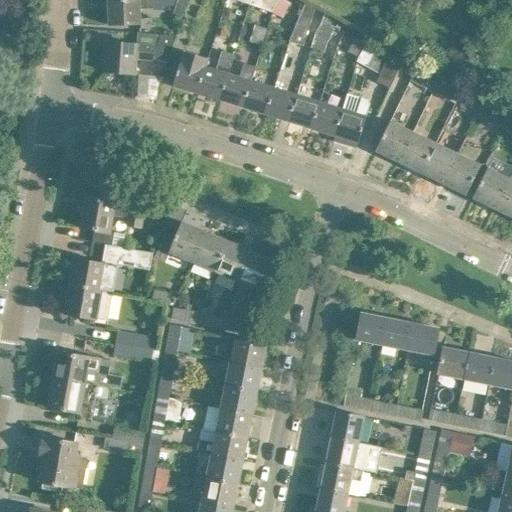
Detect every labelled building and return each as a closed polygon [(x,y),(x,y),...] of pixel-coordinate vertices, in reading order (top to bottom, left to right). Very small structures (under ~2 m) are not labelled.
[(110,0),(108,0),(109,25),(142,24),(141,9),(154,8),(153,0),(110,0)] [(186,0),(177,0),(173,14),(182,16),(186,0)] [(250,0),(249,5),(272,11),(277,0),(250,0)] [(277,0),(272,11),(271,12),(282,18),(290,3),(283,0),(277,0)] [(289,41),(291,42),(303,45),(312,18),(299,15),(289,41)] [(315,34),(311,47),(324,51),(328,41),(335,27),(332,26),(322,20),(315,34)] [(153,58),(168,62),(175,35),(158,34),(155,46),(108,42),(106,71),(134,73),(135,58),(153,59),(153,58)] [(347,52),(358,57),(365,43),(355,37),(347,52)] [(359,58),(357,62),(380,73),(377,81),(390,87),(401,61),(376,48),(365,43),(358,57),(359,58)] [(173,86),(197,93),(205,66),(207,58),(184,51),(179,67),(173,86)] [(197,93),(219,100),(228,73),(234,54),(222,51),(216,70),(205,66),(197,93)] [(219,100),(242,107),(250,80),(251,80),(255,67),(243,63),(239,77),(228,73),(219,100)] [(410,80),(432,92),(437,82),(415,71),(410,80)] [(242,107),(265,114),(273,87),(251,80),(250,80),(242,107)] [(437,82),(432,92),(453,103),(458,93),(437,82)] [(265,114),(288,121),(296,94),(273,87),(265,114)] [(342,108),(334,135),(335,136),(334,141),(348,145),(350,140),(358,143),(367,116),(372,101),(348,93),(343,109),(342,108)] [(288,121),(311,128),(319,101),(296,94),(288,121)] [(459,106),(476,114),(480,105),(463,96),(459,106)] [(311,128),(334,135),(342,108),(319,101),(311,128)] [(480,105),(476,114),(493,123),(498,114),(480,105)] [(376,151),(397,161),(412,131),(390,121),(376,151)] [(397,161),(420,172),(434,142),(412,131),(397,161)] [(420,172),(442,183),(457,153),(458,154),(465,139),(455,134),(448,149),(434,142),(420,172)] [(457,153),(442,183),(466,195),(481,165),(458,154),(457,153)] [(473,198),(495,208),(509,179),(487,168),(473,198)] [(495,208),(511,216),(511,180),(509,179),(495,208)] [(141,228),(142,226),(145,206),(87,195),(81,227),(95,230),(93,242),(108,244),(113,245),(115,233),(110,232),(113,215),(129,217),(127,225),(141,228)] [(169,252),(193,262),(206,231),(182,221),(169,252)] [(193,262),(216,272),(228,240),(206,231),(193,262)] [(216,272),(239,281),(251,250),(228,240),(216,272)] [(75,258),(71,284),(113,292),(118,266),(119,261),(134,264),(137,250),(124,247),(113,245),(108,244),(104,264),(75,258)] [(251,250),(239,281),(262,291),(275,260),(251,250)] [(107,321),(113,292),(71,284),(66,313),(107,321)] [(152,299),(170,304),(173,293),(154,289),(152,299)] [(172,318),(190,322),(192,312),(173,308),(172,318)] [(356,339),(381,344),(386,318),(362,313),(356,339)] [(205,325),(222,328),(224,318),(207,315),(205,325)] [(224,318),(222,328),(241,332),(243,322),(224,318)] [(381,344),(407,350),(412,323),(386,318),(381,344)] [(412,323),(407,350),(434,356),(439,329),(412,323)] [(171,324),(166,348),(178,350),(182,326),(171,324)] [(118,330),(116,343),(153,350),(155,337),(118,330)] [(236,338),(231,362),(262,368),(267,344),(236,338)] [(153,350),(116,343),(113,356),(151,363),(153,350)] [(438,373),(463,378),(468,352),(443,347),(438,373)] [(166,348),(162,371),(173,373),(178,350),(166,348)] [(59,351),(54,377),(85,382),(99,385),(101,373),(109,375),(112,361),(101,359),(78,355),(59,351)] [(463,378),(490,384),(495,358),(468,352),(463,378)] [(490,384),(511,388),(511,361),(495,358),(490,384)] [(231,362),(227,384),(257,391),(262,368),(231,362)] [(162,371),(158,395),(169,397),(173,373),(162,371)] [(54,377),(49,407),(79,412),(78,420),(85,421),(92,422),(93,417),(96,397),(108,399),(110,387),(107,386),(99,385),(85,382),(54,377)] [(227,384),(222,407),(222,408),(253,415),(257,391),(227,384)] [(343,405),(367,410),(370,399),(346,394),(343,405)] [(158,395),(154,418),(165,420),(165,419),(179,422),(183,399),(169,397),(158,395)] [(367,410),(393,416),(396,405),(370,399),(367,410)] [(396,405),(393,416),(420,422),(423,411),(396,405)] [(217,430),(217,431),(248,437),(253,415),(222,408),(221,410),(220,416),(218,426),(217,430)] [(428,420),(453,425),(456,413),(430,408),(428,420)] [(337,411),(332,437),(358,442),(363,416),(337,411)] [(453,425),(480,431),(483,419),(456,413),(453,425)] [(154,418),(150,441),(161,444),(165,420),(154,418)] [(483,419),(480,431),(504,435),(507,423),(483,419)] [(116,427),(114,439),(143,445),(145,432),(116,427)] [(441,428),(437,446),(445,448),(449,449),(453,431),(441,428)] [(215,442),(199,439),(196,452),(212,455),(243,461),(248,437),(217,431),(215,442)] [(422,435),(418,453),(430,455),(434,437),(422,435)] [(77,442),(61,440),(49,437),(49,438),(44,437),(40,456),(46,457),(41,482),(43,482),(42,488),(62,491),(63,485),(75,488),(75,487),(83,489),(88,459),(75,457),(77,442)] [(332,437),(327,463),(362,470),(362,469),(377,472),(382,447),(358,442),(332,437)] [(143,445),(114,439),(105,438),(104,447),(141,454),(143,445)] [(150,441),(145,467),(157,469),(161,444),(150,441)] [(212,455),(207,478),(238,484),(243,461),(212,455)] [(435,455),(432,472),(443,474),(447,457),(435,455)] [(417,460),(412,480),(424,482),(429,462),(417,460)] [(322,486),(321,488),(348,494),(351,479),(360,481),(362,470),(327,463),(324,474),(320,473),(317,486),(322,486)] [(145,467),(141,490),(152,492),(157,469),(145,467)] [(511,471),(508,471),(502,496),(511,498),(511,471)] [(207,478),(203,501),(234,507),(238,484),(207,478)] [(430,480),(426,499),(438,501),(442,483),(430,480)] [(321,488),(316,511),(343,511),(348,494),(321,488)] [(411,488),(407,505),(419,508),(423,490),(411,488)] [(148,511),(152,492),(141,490),(137,511),(148,511)] [(511,511),(511,498),(502,496),(498,511),(511,511)] [(232,511),(234,507),(203,501),(200,511),(232,511)]
